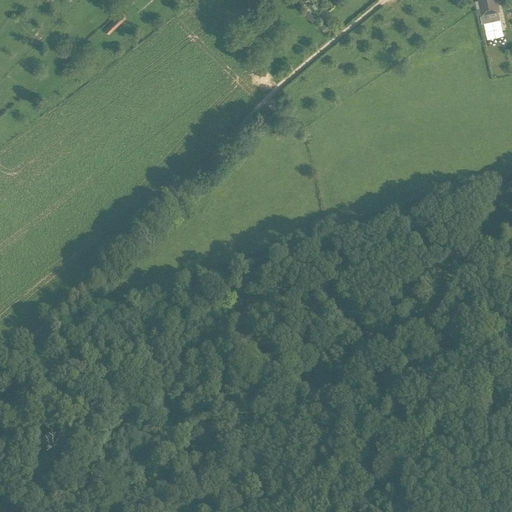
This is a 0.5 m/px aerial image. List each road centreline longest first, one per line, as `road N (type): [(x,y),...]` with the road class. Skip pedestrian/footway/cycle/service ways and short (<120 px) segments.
road 1 (unclassified): [(383,0),(256,108),(117,263),(0,361)]
road 2 (track): [(52,322),(511,178)]
